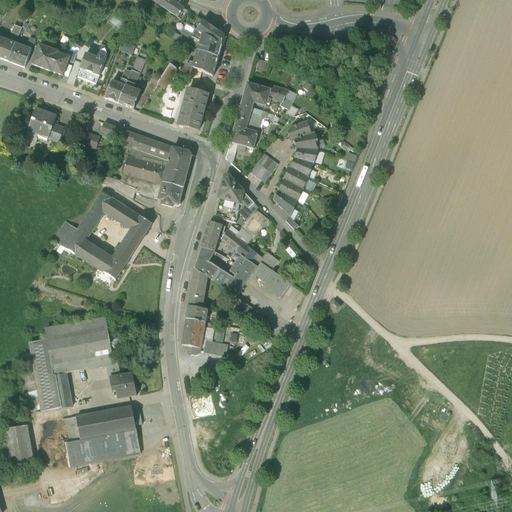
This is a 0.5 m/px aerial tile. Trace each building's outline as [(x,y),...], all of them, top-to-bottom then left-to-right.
[(150,0),(162,8),(167,0),(150,0)] [(181,21),(182,19),(187,12),(187,13),(188,12),(170,0),(167,0),(162,8),(181,21)] [(15,27),(21,29),(26,22),(19,18),(15,27)] [(190,20),(188,23),(187,25),(221,47),(221,46),(223,46),(224,45),(225,42),(224,42),(223,41),(224,37),(203,22),(197,18),(194,23),(190,20)] [(221,47),(187,25),(181,33),(201,42),(198,52),(218,59),(222,47),(221,47)] [(3,41),(0,40),(0,59),(8,62),(14,45),(21,29),(15,27),(10,38),(5,36),(3,41)] [(29,46),(27,50),(31,51),(35,41),(27,38),(26,40),(29,41),(27,46),(29,46)] [(14,45),(8,62),(24,69),(31,51),(27,50),(14,45)] [(39,45),(32,66),(52,73),(52,72),(64,76),(69,62),(70,58),(68,57),(59,54),(59,53),(39,45)] [(100,45),(97,55),(106,59),(103,68),(107,69),(114,51),(100,45)] [(69,62),(74,64),(77,57),(82,49),(73,46),(68,57),(70,58),(69,62)] [(218,59),(198,52),(194,65),(193,69),(213,77),(218,59)] [(81,71),(78,79),(95,86),(98,78),(99,78),(103,68),(106,59),(97,55),(95,59),(86,56),(80,70),(81,71)] [(177,55),(171,65),(175,68),(181,57),(177,55)] [(266,74),(269,64),(259,60),(256,71),(266,74)] [(189,66),(186,65),(182,73),(189,76),(193,69),(194,65),(190,63),(189,66)] [(168,69),(157,85),(165,90),(177,70),(175,68),(171,65),(170,64),(168,69)] [(126,88),(119,105),(134,111),(141,93),(134,90),(141,72),(133,69),(131,74),(126,88)] [(126,88),(131,74),(128,73),(129,70),(127,69),(120,86),(126,88)] [(112,82),(105,99),(119,105),(126,88),(120,86),(112,82)] [(144,95),(145,95),(141,102),(145,104),(157,86),(151,82),(147,87),(149,88),(144,95)] [(313,88),(307,83),(303,88),(309,93),(313,88)] [(264,89),(247,84),(231,143),(239,145),(238,149),(243,150),(244,147),(253,149),(258,133),(246,130),(247,125),(248,123),(252,109),(253,103),(265,106),(265,104),(269,91),(264,89)] [(271,99),(283,103),(288,92),(289,91),(271,85),(271,87),(265,85),(264,89),(269,91),(265,104),(269,105),(271,99)] [(208,96),(188,90),(178,126),(188,129),(199,131),(208,96)] [(288,92),(283,103),(281,107),(288,110),(296,95),(288,92)] [(248,123),(255,125),(257,120),(255,120),(256,116),(273,121),(275,115),(272,115),(271,117),(267,116),(268,113),(252,109),(248,123)] [(36,111),(27,136),(38,140),(38,142),(47,145),(57,119),(36,111)] [(291,128),(287,133),(290,140),(293,138),(294,141),(312,134),(307,122),(291,128)] [(134,142),(140,144),(137,153),(169,162),(173,148),(174,147),(104,124),(101,133),(108,135),(109,133),(134,142)] [(259,128),(255,127),(247,125),(246,130),(258,133),(259,128)] [(79,132),(76,143),(96,150),(100,139),(79,132)] [(297,150),(318,151),(315,143),(318,142),(315,134),(312,134),(294,141),(297,150)] [(140,144),(134,142),(129,158),(136,160),(137,153),(140,144)] [(192,154),(173,148),(169,162),(167,168),(163,184),(183,189),(192,154)] [(297,150),(294,159),(314,165),(318,151),(297,150)] [(137,153),(136,160),(167,168),(169,162),(137,153)] [(264,155),(257,164),(262,168),(269,158),(264,155)] [(136,160),(129,158),(128,158),(123,175),(163,186),(163,184),(167,168),(136,160)] [(269,158),(262,168),(267,171),(274,162),(269,158)] [(294,159),(289,169),(308,179),(312,172),(311,171),(314,165),(294,159)] [(274,162),(267,171),(272,175),(278,165),(274,162)] [(262,168),(257,164),(250,174),(255,177),(262,168)] [(267,171),(262,168),(255,177),(260,181),(267,171)] [(283,180),(284,181),(303,191),(309,179),(308,179),(289,169),(283,180)] [(267,171),(260,181),(265,184),(272,175),(267,171)] [(109,187),(133,201),(135,194),(159,200),(157,204),(162,205),(164,198),(160,197),(163,186),(123,175),(121,182),(104,177),(102,185),(109,187)] [(258,209),(229,177),(224,178),(214,218),(236,224),(241,202),(242,202),(243,203),(254,215),(256,212),(258,209)] [(284,181),(278,192),(298,203),(304,191),(303,191),(284,181)] [(173,204),(174,204),(174,206),(176,207),(178,207),(180,206),(181,203),(180,201),(183,189),(163,184),(163,186),(160,197),(164,198),(162,205),(172,208),(173,204)] [(274,201),(290,218),(294,211),(294,210),(298,203),(278,192),(274,201)] [(104,214),(131,231),(140,217),(103,193),(78,231),(66,251),(62,256),(77,266),(81,259),(86,262),(95,249),(85,243),(104,214)] [(254,215),(243,203),(240,215),(247,223),(254,215)] [(247,223),(243,229),(254,238),(268,218),(259,208),(258,209),(256,212),(254,215),(247,223)] [(152,225),(140,217),(131,231),(112,260),(95,249),(86,262),(115,281),(152,225)] [(66,223),(53,242),(66,251),(78,231),(66,223)] [(209,223),(202,249),(214,253),(222,228),(209,223)] [(253,239),(253,238),(242,229),(235,238),(242,244),(246,247),(249,243),(246,241),(250,236),(253,239)] [(235,238),(228,232),(222,240),(236,252),(242,244),(235,238)] [(246,247),(242,244),(236,252),(243,256),(241,258),(251,264),(257,255),(246,247)] [(202,249),(195,270),(208,278),(227,290),(234,279),(230,277),(208,263),(214,253),(202,249)] [(275,268),(278,262),(267,253),(263,260),(269,264),(275,268)] [(251,264),(241,258),(230,273),(232,274),(240,280),(251,264)] [(260,264),(261,264),(266,268),(269,264),(263,260),(260,264)] [(236,298),(245,283),(246,283),(253,273),(254,273),(257,269),(251,264),(240,280),(232,274),(230,277),(234,279),(227,290),(225,292),(227,293),(236,298)] [(261,264),(257,269),(271,278),(274,273),(266,268),(261,264)] [(208,278),(195,270),(193,281),(207,283),(208,278)] [(207,283),(193,281),(189,307),(202,310),(207,283)] [(228,311),(229,309),(236,298),(227,293),(220,307),(228,311)] [(236,298),(229,309),(262,333),(270,319),(236,298)] [(341,307),(334,301),(330,306),(336,312),(341,307)] [(202,310),(189,307),(187,320),(205,323),(208,311),(202,310)] [(191,355),(198,356),(200,354),(205,323),(187,320),(182,346),(193,348),(191,355)] [(105,322),(46,333),(48,341),(59,410),(60,410),(72,408),(65,372),(107,364),(112,363),(112,362),(105,322)] [(230,336),(231,343),(237,342),(238,346),(248,345),(247,334),(230,336)] [(30,344),(34,370),(33,371),(34,372),(39,392),(37,393),(40,411),(43,413),(59,410),(48,341),(30,344)] [(205,343),(205,352),(218,353),(219,342),(212,342),(212,344),(205,343)] [(117,362),(112,362),(112,363),(107,364),(109,375),(112,374),(113,377),(110,378),(113,394),(117,393),(118,400),(137,397),(133,376),(125,378),(125,375),(119,376),(117,362)] [(20,396),(18,397),(21,414),(40,411),(37,393),(39,392),(34,372),(15,376),(20,396)] [(66,445),(70,468),(141,455),(133,408),(66,421),(70,444),(66,445)] [(35,466),(28,427),(4,431),(11,471),(35,466)]
